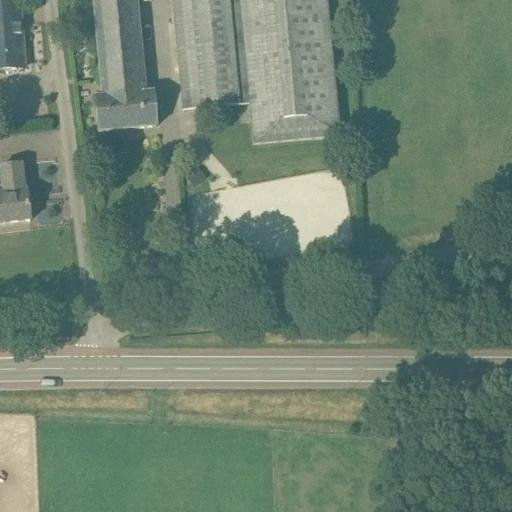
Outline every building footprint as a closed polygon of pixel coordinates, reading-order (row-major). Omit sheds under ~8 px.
[(0,0),(0,71),(24,69),(18,0),(0,0)] [(92,0),(102,98),(145,94),(135,0),(92,0)] [(326,0),(172,0),(181,94),(195,93),(196,112),(239,108),(239,105),(249,104),(253,146),(339,138),(326,0)] [(145,94),(102,98),(95,99),(98,134),(156,128),(152,93),(145,94)] [(2,195),(0,195),(0,225),(28,221),(28,222),(29,222),(25,192),(24,192),(21,165),(0,167),(0,188),(1,189),(2,195)] [(193,171),(185,178),(193,189),(202,182),(193,171)]
